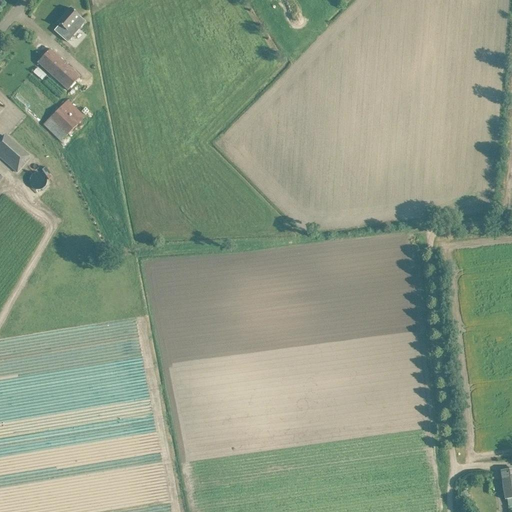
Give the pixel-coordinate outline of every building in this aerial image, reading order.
[(60,25),(57,29),(61,32),(59,35),(68,43),(86,22),(80,17),(80,16),(78,15),(71,8),(58,23),(60,25)] [(77,37),(72,44),(85,53),(90,46),(77,37)] [(68,90),(80,76),(50,49),(38,63),(68,90)] [(61,142),(85,117),(68,101),(44,125),(61,142)] [(5,135),(1,140),(0,139),(0,157),(17,173),(26,163),(24,161),(29,156),(5,135)] [(38,170),(39,186),(52,186),(52,170),(38,170)] [(511,469),(501,471),(505,500),(507,499),(508,508),(511,507),(511,469)]
